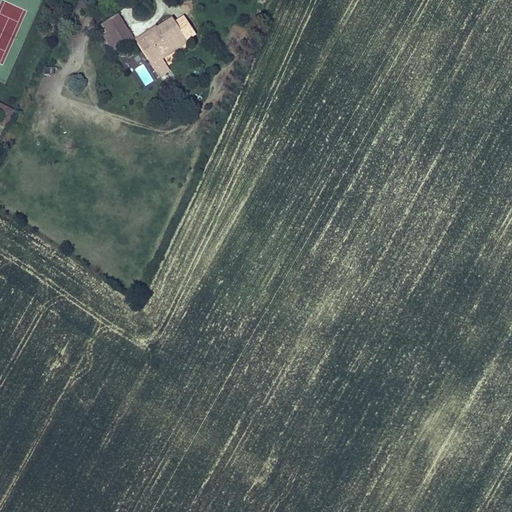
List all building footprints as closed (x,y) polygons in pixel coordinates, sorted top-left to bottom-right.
[(119,48),(110,34),(125,24),(117,13),(102,23),(108,31),(103,35),(114,51),(119,48)] [(159,54),(162,59),(189,42),(173,17),(157,27),(156,25),(143,33),(148,41),(140,46),(150,60),(159,54)] [(119,48),(134,38),(125,24),(110,34),(119,48)] [(140,46),(148,41),(143,33),(136,38),(140,46)] [(160,77),(170,71),(162,59),(159,54),(150,60),(160,77)] [(0,121),(0,124),(8,128),(16,110),(0,102),(0,112),(4,114),(0,121)]
